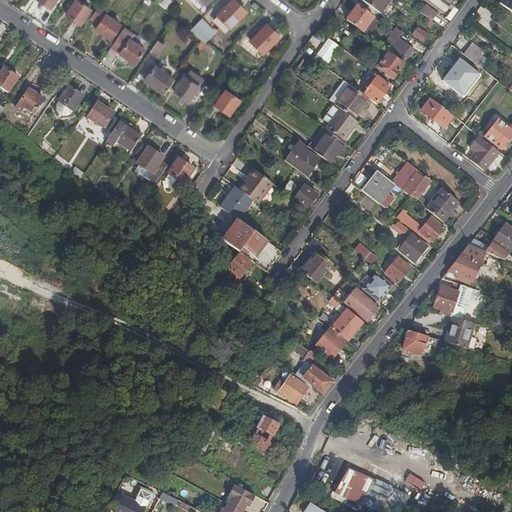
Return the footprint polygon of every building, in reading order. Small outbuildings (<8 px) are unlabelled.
[(36,0),(50,9),(55,0),(36,0)] [(90,10),(76,0),(71,7),(66,15),(79,25),(90,10)] [(166,9),(173,2),(171,0),(164,0),(161,3),(166,9)] [(192,0),(202,9),(205,6),(199,0),(192,0)] [(234,1),(233,0),(232,0),(216,16),(229,29),(246,13),(244,11),(234,1)] [(243,7),(242,7),(234,0),(234,1),(244,11),(245,9),(243,7)] [(359,0),(380,15),(390,0),(359,0)] [(109,11),(100,4),(89,19),(98,25),(95,30),(110,40),(120,26),(105,16),(109,11)] [(356,6),(345,21),(366,36),(376,22),(356,6)] [(214,34),(200,20),(189,31),(201,41),(204,44),(214,34)] [(279,38),(266,25),(250,42),(263,55),(279,38)] [(423,43),(428,36),(417,28),(412,35),(423,43)] [(143,51),(120,34),(110,49),(134,65),(143,51)] [(390,54),(404,64),(414,49),(401,40),(390,54)] [(164,45),(157,41),(150,52),(157,57),(164,45)] [(206,45),(204,44),(201,41),(197,47),(201,50),(206,45)] [(213,51),(206,45),(201,50),(209,56),(213,51)] [(463,55),(473,63),(482,52),(472,45),(463,55)] [(402,66),(388,55),(377,69),(393,80),(398,73),(397,73),(402,66)] [(474,72),(459,60),(443,81),(458,93),(474,72)] [(244,75),(229,63),(226,68),(241,80),(244,75)] [(144,80),(163,95),(173,81),(154,67),(144,80)] [(0,88),(7,93),(18,79),(3,69),(0,74),(0,88)] [(183,78),(197,87),(202,81),(190,72),(185,75),(183,78)] [(291,77),(287,83),(292,87),(297,81),(291,77)] [(389,86),(376,77),(364,94),(377,103),(389,86)] [(187,102),(197,87),(183,78),(173,92),(187,102)] [(350,86),(343,81),(328,101),(336,107),(350,86)] [(366,108),(371,101),(350,86),(336,107),(340,110),(354,120),(364,107),(366,108)] [(72,112),(82,97),(68,87),(58,102),(72,112)] [(30,119),(43,100),(28,90),(15,109),(30,119)] [(229,116),(239,101),(225,91),(214,106),(229,116)] [(444,129),(453,117),(430,99),(421,111),(444,129)] [(102,128),(112,114),(97,104),(87,118),(102,128)] [(340,110),(325,130),(329,133),(344,143),(358,123),(354,120),(340,110)] [(142,136),(120,121),(106,141),(128,156),(142,136)] [(501,151),(511,136),(511,132),(498,122),(485,138),(501,151)] [(344,143),(329,133),(315,153),(330,165),(345,144),(344,143)] [(469,161),(483,172),(491,161),(489,159),(496,151),(478,137),(468,150),(474,155),(469,161)] [(279,151),(266,142),(263,146),(275,156),(279,151)] [(321,160),(297,143),(284,161),(307,177),(321,160)] [(154,186),(167,167),(162,164),(160,167),(158,166),(160,163),(163,159),(148,149),(137,165),(139,166),(135,172),(154,186)] [(489,159),(491,161),(498,152),(496,151),(489,159)] [(177,180),(182,184),(193,169),(178,160),(168,175),(177,180)] [(273,184),(253,170),(238,190),(252,201),(258,205),(273,184)] [(424,178),(417,172),(407,184),(396,176),(391,182),(410,197),(424,178)] [(378,173),(363,193),(378,205),(394,185),(378,173)] [(424,178),(410,197),(416,202),(429,184),(430,182),(424,178)] [(177,192),(182,184),(177,180),(172,188),(177,192)] [(297,186),(290,180),(282,191),(289,196),(297,186)] [(317,195),(303,186),(294,199),(307,209),(317,195)] [(220,208),(238,221),(252,201),(238,190),(235,188),(220,208)] [(427,211),(443,224),(459,204),(442,191),(427,211)] [(117,208),(131,219),(137,211),(124,200),(117,208)] [(139,225),(143,220),(138,217),(134,222),(139,225)] [(406,226),(430,244),(431,242),(432,243),(443,229),(430,218),(420,231),(409,223),(406,226)] [(238,221),(227,235),(242,249),(243,248),(254,256),(265,242),(238,221)] [(403,238),(408,231),(398,223),(394,227),(392,226),(390,228),(393,230),(392,230),(403,238)] [(511,230),(505,225),(492,243),(507,254),(511,247),(511,230)] [(242,249),(227,235),(223,241),(239,253),(242,249)] [(427,248),(411,236),(399,251),(414,263),(427,248)] [(488,250),(474,239),(469,245),(485,253),(490,255),(503,260),(507,254),(492,243),(488,250)] [(371,265),(376,259),(359,245),(354,251),(371,265)] [(485,253),(469,245),(451,268),(448,272),(472,282),(483,258),(485,253)] [(318,254),(326,260),(330,255),(320,247),(316,252),(318,254)] [(316,285),(332,266),(326,260),(318,254),(302,274),(316,285)] [(236,284),(252,265),(240,255),(235,260),(230,255),(222,264),(227,268),(225,270),(229,274),(231,272),(233,273),(229,277),(236,284)] [(397,284),(410,269),(397,258),(392,264),(390,263),(387,267),(389,268),(385,274),(397,284)] [(392,287),(377,275),(364,290),(379,303),(392,287)] [(269,292),(278,281),(273,276),(264,287),(269,292)] [(460,286),(449,282),(446,289),(457,293),(460,286)] [(440,310),(439,314),(450,317),(458,293),(457,293),(446,289),(440,287),(433,307),(440,310)] [(356,290),(344,305),(367,323),(379,309),(356,290)] [(339,305),(332,298),(328,302),(336,309),(339,305)] [(331,330),(346,343),(362,324),(347,311),(331,330)] [(473,324),(452,318),(445,343),(465,350),(473,324)] [(185,346),(193,350),(209,322),(205,320),(199,330),(185,346)] [(465,350),(470,351),(478,326),(473,324),(465,350)] [(332,360),(345,344),(329,330),(315,346),(332,360)] [(427,338),(408,332),(407,333),(404,332),(403,332),(401,337),(402,338),(406,339),(402,350),(421,357),(421,356),(427,338)] [(427,338),(421,356),(428,358),(433,340),(427,338)] [(314,357),(316,354),(297,341),(291,350),(304,360),(309,353),(314,357)] [(474,350),(482,352),(484,344),(477,341),(474,350)] [(308,365),(314,357),(309,353),(304,360),(303,361),(308,365)] [(312,386),(324,395),(333,383),(310,366),(309,368),(304,365),(296,377),(311,388),(312,386)] [(307,389),(291,377),(279,394),(295,405),(307,389)] [(225,395),(215,389),(208,404),(218,409),(225,395)] [(216,423),(202,416),(199,421),(213,429),(216,423)] [(248,449),(268,459),(274,447),(270,444),(266,443),(271,435),(274,437),(279,427),(265,419),(248,449)] [(202,428),(192,446),(206,453),(215,435),(202,428)] [(249,509),(255,497),(233,486),(227,497),(230,499),(223,511),(220,510),(219,511),(241,511),(244,507),(249,509)] [(115,511),(144,511),(146,508),(148,508),(154,495),(142,490),(136,502),(123,495),(115,511)]
